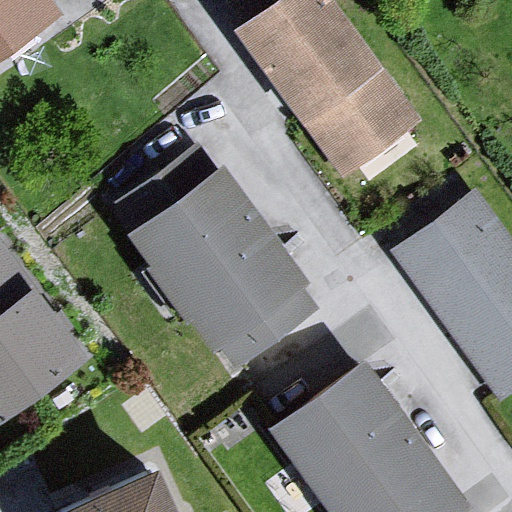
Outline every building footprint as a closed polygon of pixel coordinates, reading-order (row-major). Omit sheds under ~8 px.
[(0,0),(0,51),(51,19),(39,0),(0,0)] [(319,0),(267,0),(220,32),(339,191),(412,133),(319,0)] [(208,166),(111,229),(230,372),(311,312),(208,166)] [(511,257),(467,195),(381,257),(487,409),(511,391),(511,257)] [(0,422),(86,360),(0,243),(0,422)] [(255,424),(322,511),(444,511),(452,507),(348,359),(255,424)] [(155,511),(130,460),(24,499),(29,511),(155,511)]
